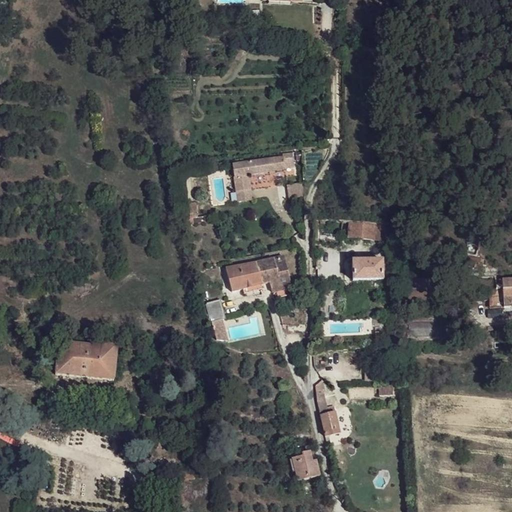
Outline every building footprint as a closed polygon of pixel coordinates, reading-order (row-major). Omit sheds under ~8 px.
[(232,165),(234,178),(234,184),(249,182),(248,175),(275,171),(275,170),(285,169),(284,164),(294,163),(292,154),(283,155),(283,157),(232,165)] [(234,184),(235,193),(251,190),(249,182),(234,184)] [(300,198),(301,186),(290,185),(289,197),(300,198)] [(251,190),(235,193),(237,203),(253,201),(251,190)] [(210,216),(193,218),(194,225),(211,223),(210,216)] [(349,221),(348,238),(373,241),(375,223),(349,221)] [(392,225),(375,223),(373,241),(391,242),(392,225)] [(257,263),(263,285),(270,283),(272,292),(276,292),(291,289),(283,257),(264,261),(257,263)] [(352,261),(353,281),(383,281),(383,260),(352,261)] [(478,262),(466,260),(466,269),(479,270),(478,262)] [(226,269),(232,292),(263,285),(257,263),(226,269)] [(411,276),(409,302),(425,304),(428,279),(411,276)] [(511,279),(502,280),(503,299),(489,300),(490,309),(504,308),(511,307),(511,279)] [(291,289),(276,292),(278,299),(293,297),(291,289)] [(206,304),(216,341),(228,342),(222,320),(225,319),(220,300),(206,304)] [(127,338),(127,350),(139,351),(140,339),(127,338)] [(58,343),(55,375),(114,381),(117,345),(101,343),(101,347),(58,343)] [(322,381),(316,386),(317,395),(324,394),(326,394),(322,381)] [(317,395),(317,402),(321,417),(322,422),(326,437),(339,434),(335,413),(330,415),(329,410),(328,411),(324,394),(317,395)] [(280,427),(280,435),(310,435),(310,427),(280,427)] [(292,459),(298,482),(320,477),(316,461),(312,462),(310,452),(302,454),(302,457),(292,459)] [(292,459),(289,460),(294,483),(298,482),(292,459)] [(174,472),(174,480),(194,479),(194,471),(174,472)] [(200,471),(200,479),(221,478),(220,471),(200,471)]
